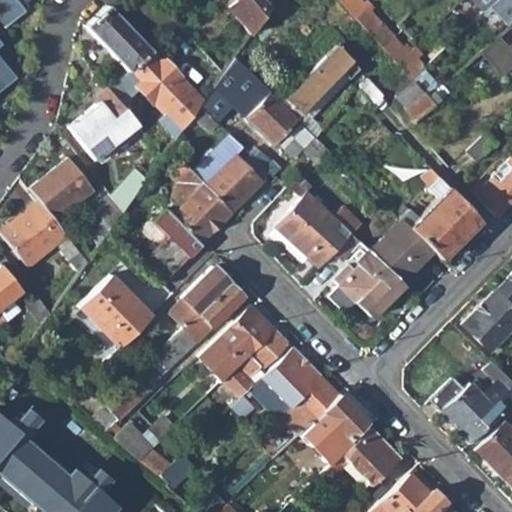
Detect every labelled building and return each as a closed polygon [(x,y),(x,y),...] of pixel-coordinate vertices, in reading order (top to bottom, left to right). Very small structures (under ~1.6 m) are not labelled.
[(0,0),(0,21),(5,28),(25,12),(16,0),(0,0)] [(127,0),(160,36),(177,20),(158,0),(127,0)] [(230,0),(227,3),(252,29),(273,0),(230,0)] [(340,0),(340,1),(355,17),(366,7),(361,2),(357,5),(352,0),(340,0)] [(511,0),(497,0),(489,8),(509,28),(511,25),(511,0)] [(204,95),(183,74),(183,73),(164,55),(160,58),(150,49),(151,47),(108,5),(86,27),(130,70),(131,68),(141,78),(138,81),(157,100),(159,98),(184,124),(198,104),(204,95)] [(359,22),(375,41),(383,34),(378,28),(381,25),(375,17),(371,21),(365,14),(369,11),(366,7),(355,17),(359,22)] [(511,66),(511,25),(509,28),(479,54),(500,77),(509,69),(511,66)] [(375,41),(396,66),(407,55),(402,49),(399,52),(383,34),(375,41)] [(428,77),(450,55),(444,49),(432,60),(408,81),(420,93),(424,97),(439,84),(436,81),(433,82),(428,77)] [(223,86),(243,65),(233,55),(222,69),(216,79),(223,86)] [(400,72),(408,81),(432,60),(427,55),(412,68),(407,62),(410,59),(407,55),(396,66),(400,72)] [(310,92),(330,72),(320,62),(284,100),(298,113),(314,97),(310,92)] [(0,81),(9,75),(0,64),(0,81)] [(223,86),(243,107),(238,112),(266,141),(292,115),(280,104),(281,103),(243,65),(223,86)] [(408,81),(400,72),(386,84),(394,94),(408,81)] [(100,76),(88,87),(93,91),(65,118),(94,151),(135,113),(121,98),(108,85),(100,76)] [(129,91),(116,77),(108,85),(121,98),(129,91)] [(391,98),(403,109),(420,93),(408,81),(394,94),(391,98)] [(420,93),(403,109),(414,120),(431,105),(424,97),(420,93)] [(216,122),(198,104),(184,124),(199,139),(216,122)] [(476,164),(495,146),(484,134),(465,153),(476,164)] [(192,174),(229,211),(258,181),(232,154),(214,172),(205,162),(192,174)] [(88,184),(62,155),(24,188),(34,199),(51,217),(88,184)] [(190,251),(229,211),(192,174),(179,161),(173,168),(195,191),(169,217),(164,212),(154,220),(169,237),(136,265),(155,285),(176,266),(173,263),(189,249),(190,251)] [(148,173),(133,163),(114,193),(117,196),(125,204),(148,173)] [(426,209),(456,241),(476,221),(430,169),(420,177),(429,186),(426,189),(435,200),(426,209)] [(469,190),(497,218),(511,202),(511,179),(507,175),(489,191),(486,188),(483,191),(477,183),(469,190)] [(346,231),(331,217),(304,190),(271,224),(314,267),(328,250),(346,231)] [(106,232),(125,204),(117,196),(102,210),(106,214),(89,236),(99,242),(106,232)] [(34,199),(0,227),(0,234),(25,265),(54,240),(80,268),(89,256),(51,217),(34,199)] [(331,217),(346,231),(349,234),(359,225),(341,207),(331,217)] [(399,219),(429,249),(439,258),(456,241),(426,209),(417,218),(407,210),(398,218),(399,219)] [(367,251),(397,281),(429,249),(399,219),(367,251)] [(328,250),(339,261),(358,242),(349,234),(346,231),(328,250)] [(361,245),(353,253),(360,260),(352,268),(347,263),(332,278),(337,283),(336,284),(368,316),(401,284),(397,281),(367,251),(361,245)] [(16,286),(0,267),(0,316),(2,315),(4,317),(15,307),(5,296),(16,286)] [(167,327),(172,332),(226,283),(210,267),(179,297),(181,299),(166,313),(173,321),(167,327)] [(100,341),(108,350),(147,314),(108,272),(75,302),(106,336),(100,341)] [(511,272),(494,291),(511,310),(511,272)] [(226,283),(172,332),(163,341),(169,347),(191,326),(200,318),(209,326),(240,298),(226,283)] [(462,325),(489,352),(511,329),(511,310),(494,291),(462,325)] [(41,318),(51,309),(38,294),(29,303),(41,318)] [(272,330),(247,305),(215,334),(203,345),(194,353),(218,380),(272,330)] [(209,326),(200,318),(191,326),(199,335),(209,326)] [(285,344),(272,330),(218,380),(235,396),(237,395),(248,384),(242,378),(256,365),(259,368),(285,344)] [(178,355),(169,347),(163,341),(152,351),(166,366),(178,355)] [(4,352),(14,362),(20,353),(11,344),(4,352)] [(318,377),(289,347),(262,371),(248,384),(237,395),(243,401),(247,398),(251,402),(266,388),(278,401),(267,411),(274,418),(318,377)] [(259,368),(256,365),(242,378),(248,384),(262,371),(259,368)] [(429,401),(471,444),(511,403),(511,387),(490,365),(483,372),(504,394),(492,406),(470,383),(463,390),(452,379),(429,401)] [(140,388),(148,380),(136,366),(127,374),(140,388)] [(127,374),(83,414),(105,435),(109,431),(114,427),(108,419),(141,389),(140,388),(127,374)] [(335,395),(318,377),(274,418),(262,429),(269,437),(284,423),(295,434),(307,422),(335,395)] [(347,440),(363,424),(335,395),(307,422),(295,434),(306,445),(330,422),(347,440)] [(109,431),(134,457),(146,445),(173,421),(163,410),(139,431),(125,416),(114,427),(109,431)] [(105,507),(0,417),(0,482),(35,511),(105,511),(112,504),(110,502),(105,507)] [(511,430),(510,429),(505,423),(477,451),(506,481),(511,475),(511,430)] [(318,473),(327,482),(347,464),(369,486),(398,459),(367,427),(318,473)] [(134,457),(132,458),(151,473),(164,461),(146,445),(134,457)] [(166,486),(190,464),(176,450),(164,461),(151,473),(159,479),(158,481),(166,486)] [(86,476),(100,487),(109,475),(94,465),(86,476)] [(428,490),(426,493),(407,473),(375,503),(383,511),(431,511),(441,503),(428,490)] [(202,497),(192,507),(198,511),(212,511),(216,509),(202,497)] [(293,508),(296,504),(291,499),(287,503),(293,508)] [(230,511),(222,503),(216,509),(212,511),(230,511)]
